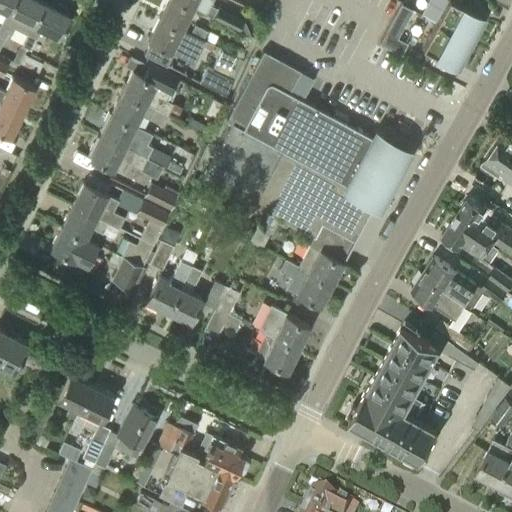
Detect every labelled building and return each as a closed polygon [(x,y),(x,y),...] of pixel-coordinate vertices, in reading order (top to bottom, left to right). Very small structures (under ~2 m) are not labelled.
[(11,0),(7,10),(0,23),(0,45),(10,25),(27,33),(42,0),(11,0)] [(0,0),(0,6),(7,10),(11,0),(0,0)] [(58,35),(71,9),(52,0),(42,0),(27,33),(21,45),(25,47),(18,63),(36,71),(41,61),(27,54),(40,27),(58,35)] [(182,25),(191,6),(192,4),(184,0),(165,0),(159,14),(181,25),(182,25)] [(217,8),(209,4),(211,0),(184,0),(192,4),(191,6),(213,17),(212,17),(241,32),(246,21),(218,7),(217,8)] [(233,0),(250,8),(254,0),(233,0)] [(470,40),(480,23),(474,20),(478,12),(454,0),(446,0),(435,21),(470,40)] [(401,3),(390,23),(400,28),(411,8),(401,3)] [(148,36),(151,38),(144,51),(167,63),(174,49),(192,59),(203,37),(191,30),(181,26),(181,25),(159,14),(148,36)] [(457,65),(470,40),(435,21),(421,46),(457,65)] [(194,24),(191,30),(203,37),(207,30),(194,24)] [(209,30),(205,37),(213,41),(216,34),(209,30)] [(401,53),(407,42),(385,31),(379,42),(401,53)] [(230,76),(239,58),(220,49),(212,67),(230,76)] [(300,70),(262,51),(226,120),(231,123),(203,176),(313,234),(308,243),(318,248),(318,247),(342,260),(375,198),(381,201),(390,183),(403,159),(373,144),(377,138),(289,91),(300,70)] [(180,79),(148,63),(144,72),(133,67),(123,88),(169,110),(172,103),(166,99),(171,89),(175,91),(180,79)] [(207,65),(199,81),(224,94),(232,77),(230,76),(212,67),(207,65)] [(300,70),(292,85),(296,87),(307,93),(315,78),(300,70)] [(0,97),(23,108),(35,83),(13,72),(5,88),(0,85),(0,97)] [(167,114),(169,110),(123,88),(112,109),(135,120),(139,113),(149,118),(162,125),(167,114)] [(0,130),(10,135),(23,108),(0,97),(0,130)] [(172,103),(169,110),(177,114),(180,107),(172,103)] [(152,156),(156,148),(139,139),(144,128),(134,123),(135,120),(112,109),(102,131),(148,153),(152,156)] [(511,184),(511,132),(505,128),(481,163),(511,184)] [(150,159),(152,156),(148,153),(102,131),(91,153),(114,164),(124,169),(128,161),(140,167),(146,156),(150,159)] [(169,160),(166,166),(178,172),(181,166),(169,160)] [(72,201),(119,223),(124,213),(112,208),(118,196),(110,193),(82,180),(72,201)] [(168,206),(175,193),(149,181),(143,194),(168,206)] [(511,253),(511,229),(484,210),(485,208),(467,197),(454,216),(491,240),(511,253)] [(153,240),(167,210),(141,198),(135,211),(148,217),(140,234),(153,240)] [(119,223),(72,201),(62,223),(86,235),(91,224),(103,230),(108,219),(119,224),(119,223)] [(498,246),(491,241),(491,240),(454,216),(442,235),(459,246),(461,244),(488,262),(498,246)] [(92,252),(97,240),(86,235),(62,223),(51,246),(75,257),(86,263),(91,251),(92,252)] [(262,245),(268,234),(255,227),(249,239),(262,245)] [(116,249),(122,252),(143,262),(153,240),(140,234),(136,242),(122,236),(116,249)] [(162,267),(173,243),(161,238),(154,252),(149,262),(162,267)] [(318,248),(308,243),(297,263),(331,281),(342,260),(318,247),(318,248)] [(122,252),(121,253),(124,255),(113,276),(132,286),(143,262),(122,252)] [(422,272),(464,301),(473,307),(484,290),(458,273),(457,272),(458,272),(434,256),(422,272)] [(331,281),(297,263),(286,257),(280,268),(292,275),(287,285),(296,290),(320,303),(331,281)] [(180,285),(190,264),(180,259),(169,280),(159,274),(147,298),(169,309),(180,285)] [(195,282),(201,269),(190,264),(180,285),(169,309),(190,320),(202,296),(180,285),(184,277),(195,282)] [(511,279),(496,267),(488,277),(507,291),(511,283),(511,279)] [(453,317),(464,301),(422,272),(411,289),(453,317)] [(499,301),(507,291),(488,277),(481,288),(499,301)] [(213,307),(214,305),(224,284),(214,279),(203,302),(213,307)] [(228,312),(239,291),(224,284),(214,305),(228,312)] [(298,346),(308,325),(286,314),(287,312),(270,304),(258,326),(298,346)] [(235,329),(241,318),(228,312),(214,305),(213,307),(214,308),(203,328),(216,335),(222,323),(235,329)] [(467,351),(474,342),(441,317),(434,326),(467,351)] [(432,364),(441,348),(416,334),(417,332),(404,322),(402,326),(401,325),(392,341),(432,364)] [(13,369),(27,340),(0,326),(0,367),(2,363),(13,369)] [(287,367),(298,346),(258,326),(257,328),(265,332),(256,350),(264,355),(287,367)] [(392,341),(384,357),(423,380),(432,364),(392,341)] [(455,344),(454,344),(449,355),(475,369),(479,362),(455,344)] [(415,395),(423,380),(384,357),(375,373),(415,395)] [(74,417),(91,381),(68,370),(62,383),(52,378),(34,413),(46,420),(58,396),(70,403),(66,413),(74,417)] [(406,411),(415,395),(375,373),(366,389),(406,411)] [(488,397),(497,403),(511,385),(499,376),(487,397),(488,398),(488,397)] [(91,381),(74,417),(69,427),(78,431),(82,423),(94,429),(82,455),(94,461),(95,460),(105,438),(104,438),(109,426),(100,421),(114,393),(91,381)] [(406,411),(366,389),(348,422),(420,461),(435,433),(418,424),(415,429),(394,417),(399,409),(405,412),(406,411)] [(511,402),(506,398),(492,415),(502,423),(509,414),(511,415),(511,431),(505,445),(495,440),(477,473),(498,484),(511,457),(511,402)] [(142,445),(156,416),(158,413),(133,401),(117,433),(142,445)] [(37,439),(40,433),(40,432),(46,420),(34,413),(25,433),(37,439)] [(162,444),(169,447),(174,436),(179,426),(172,422),(162,444)] [(179,426),(174,436),(187,442),(192,432),(179,426)] [(242,470),(247,460),(241,457),(243,453),(237,450),(240,445),(206,429),(195,451),(195,452),(196,452),(203,455),(202,459),(235,474),(236,473),(234,472),(236,468),(242,470)] [(81,451),(86,435),(67,430),(62,446),(81,451)] [(37,439),(36,441),(45,445),(49,437),(40,432),(40,433),(37,439)] [(234,476),(235,474),(202,459),(203,455),(196,452),(195,452),(195,451),(185,447),(187,442),(174,436),(169,447),(177,451),(165,478),(157,494),(181,505),(187,490),(218,504),(231,475),(234,476)] [(94,461),(105,466),(115,443),(105,438),(95,460),(94,461)] [(75,460),(69,457),(44,511),(71,511),(76,501),(91,466),(75,459),(75,460)] [(511,457),(498,484),(511,491),(511,457)] [(83,494),(92,498),(94,493),(92,488),(87,485),(83,494)] [(313,490),(304,508),(311,511),(347,511),(352,503),(339,497),(340,496),(318,485),(316,491),(313,490)] [(153,497),(140,491),(135,503),(148,509),(147,509),(153,511),(164,511),(168,504),(153,497)]
